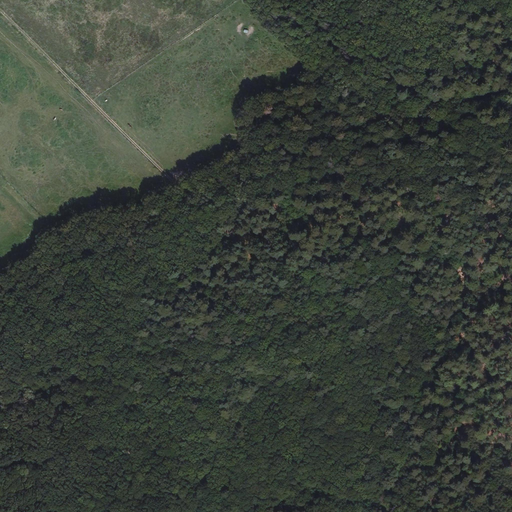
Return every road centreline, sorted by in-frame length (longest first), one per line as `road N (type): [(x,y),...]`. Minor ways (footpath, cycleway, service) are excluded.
road 1 (track): [(0,376),(253,511)]
road 2 (track): [(0,11),(179,186)]
